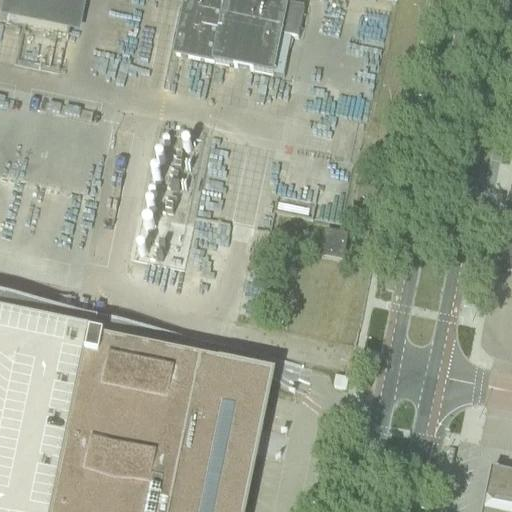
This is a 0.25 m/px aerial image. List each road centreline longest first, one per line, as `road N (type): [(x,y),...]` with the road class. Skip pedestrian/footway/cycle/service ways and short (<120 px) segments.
road 1 (tertiary): [(457,0),(387,372)]
road 2 (tertiary): [(442,383),(511,40)]
road 3 (unknown): [(153,108),(241,122),(260,135),(267,162),(230,340)]
road 4 (unknown): [(153,108),(116,317)]
road 5 (unknown): [(0,64),(153,108)]
road 6 (tertiary): [(387,372),(358,511)]
road 7 (tertiary): [(417,511),(442,383)]
